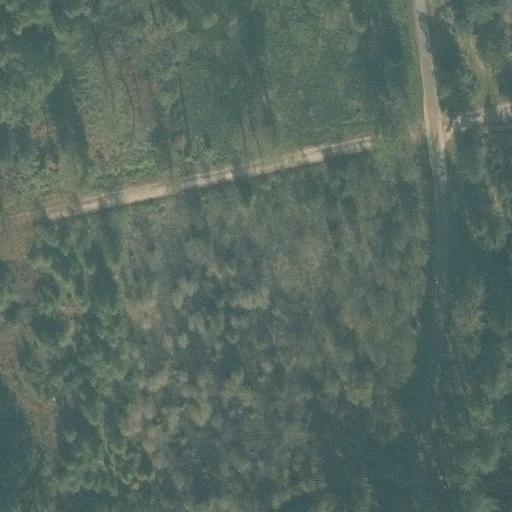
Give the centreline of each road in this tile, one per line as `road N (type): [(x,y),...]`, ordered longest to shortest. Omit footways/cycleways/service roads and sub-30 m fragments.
road 1 (track): [(0,224),(435,127)]
road 2 (track): [(275,511),(322,488),(417,487)]
